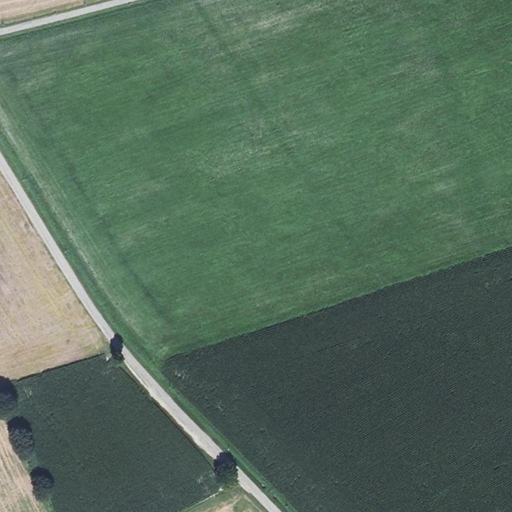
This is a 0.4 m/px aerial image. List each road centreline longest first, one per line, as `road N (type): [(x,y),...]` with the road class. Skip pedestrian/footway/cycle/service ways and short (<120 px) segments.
road 1 (unclassified): [(275,511),(137,371),(0,158)]
road 2 (unclassified): [(0,33),(129,0)]
